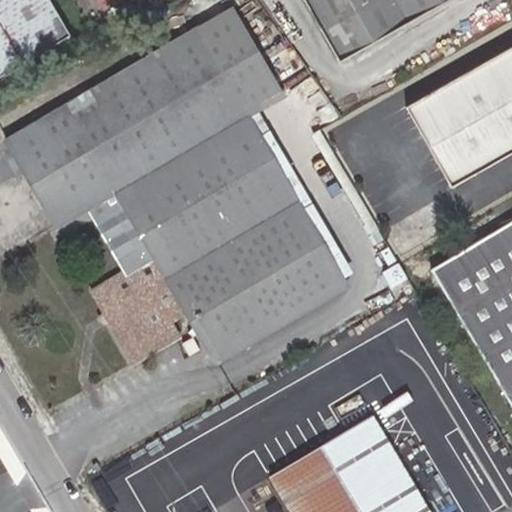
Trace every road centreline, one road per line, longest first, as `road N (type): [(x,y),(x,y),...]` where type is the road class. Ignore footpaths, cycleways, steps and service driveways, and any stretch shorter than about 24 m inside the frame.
road 1 (unknown): [(42,463),(359,301),(369,257),(287,115)]
road 2 (residential): [(0,391),(70,511)]
